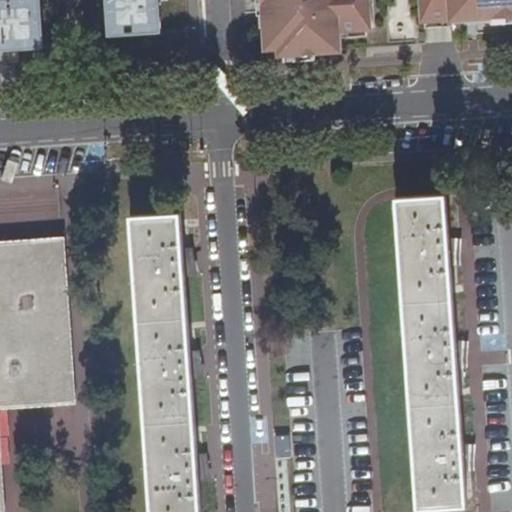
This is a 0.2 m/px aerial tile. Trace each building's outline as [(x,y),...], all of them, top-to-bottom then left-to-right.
[(0,0),(0,43),(44,41),(41,0),(0,0)] [(111,0),(114,29),(163,26),(160,0),(111,0)] [(267,21),(269,55),(344,50),(343,31),(374,29),(371,0),(271,0),(273,21),(267,21)] [(511,0),(425,0),(427,22),(456,20),(457,24),(472,23),(471,16),(485,15),(485,22),(498,21),(498,17),(511,16),(511,0)] [(413,350),(423,511),(433,511),(470,509),(468,468),(476,469),(477,451),(467,450),(462,365),(468,365),(470,347),(460,346),(454,262),(462,263),(464,246),(453,244),(450,199),(404,202),(413,350)] [(185,219),(138,222),(157,511),(204,511),(203,488),(213,484),(208,466),(202,468),(197,384),(205,381),(201,362),(195,364),(190,282),(199,279),(195,260),(188,263),(185,219)] [(7,511),(1,410),(77,405),(66,248),(0,252),(0,511),(7,511)]
